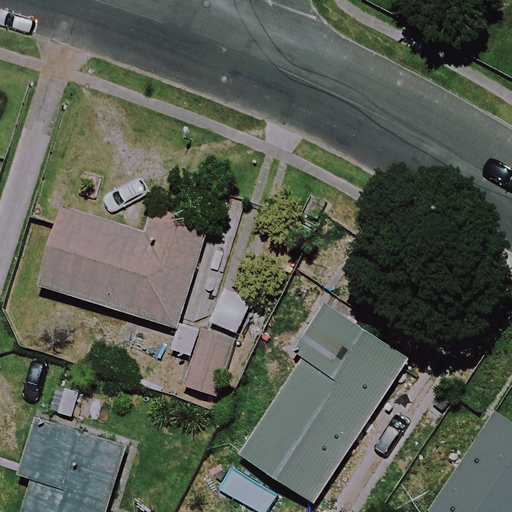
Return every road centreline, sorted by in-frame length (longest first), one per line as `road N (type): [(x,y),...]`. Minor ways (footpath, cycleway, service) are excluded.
road 1 (residential): [(511,193),(319,86),(218,43)]
road 2 (residential): [(218,43),(95,0)]
